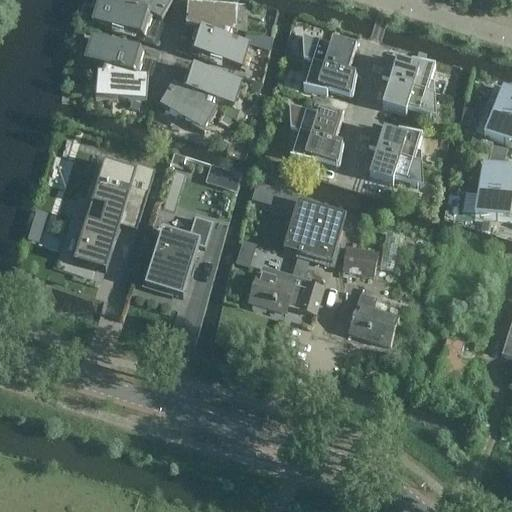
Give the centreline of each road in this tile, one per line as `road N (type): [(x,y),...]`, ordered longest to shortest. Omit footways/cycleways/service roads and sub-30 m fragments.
road 1 (unclassified): [(417,511),(361,473),(298,449),(0,355)]
road 2 (residential): [(511,38),(388,0)]
